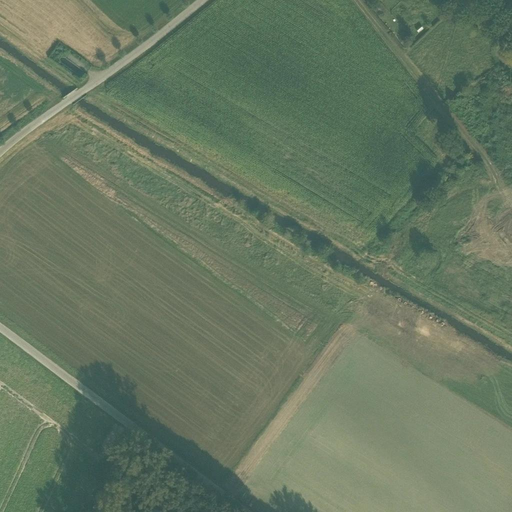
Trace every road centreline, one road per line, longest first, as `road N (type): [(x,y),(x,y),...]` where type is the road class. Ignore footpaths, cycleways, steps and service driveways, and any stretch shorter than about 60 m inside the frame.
road 1 (unclassified): [(0,327),(244,511)]
road 2 (unclassified): [(0,151),(205,0)]
road 3 (track): [(499,184),(355,0)]
